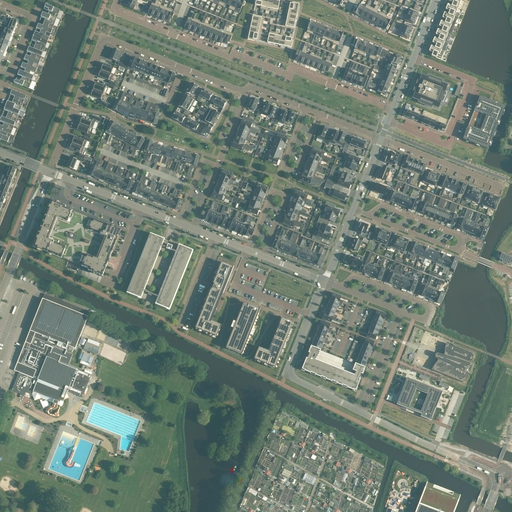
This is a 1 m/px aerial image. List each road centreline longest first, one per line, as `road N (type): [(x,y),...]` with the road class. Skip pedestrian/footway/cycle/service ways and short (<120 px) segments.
road 1 (residential): [(391,107),(291,69),(227,56),(110,10),(114,0)]
road 2 (residential): [(47,170),(102,35),(181,66)]
road 3 (residential): [(386,120),(446,143),(472,78),(411,56)]
road 4 (residential): [(247,249),(270,189),(285,195),(261,255)]
road 5 (residential): [(339,285),(352,274),(429,305),(424,319),(398,309)]
road 6 (residential): [(318,112),(295,171),(280,165),(303,107)]
road 7 (residential): [(357,410),(290,376),(309,314)]
road 8 (residential): [(379,136),(499,184)]
road 9 (residential): [(411,56),(298,11)]
